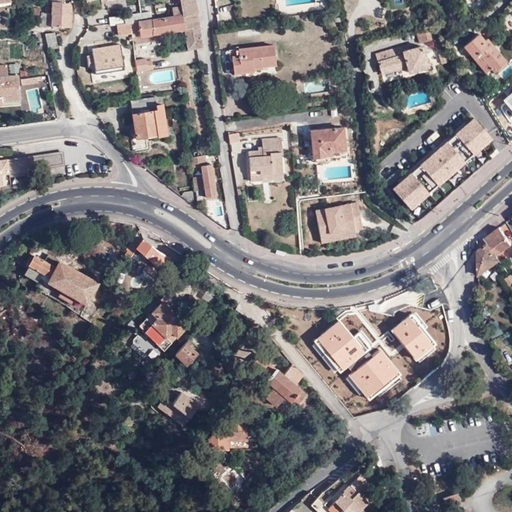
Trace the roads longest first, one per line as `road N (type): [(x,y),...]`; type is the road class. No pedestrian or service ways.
road 1 (secondary): [(130,211),(175,229),(240,275),(298,292),(370,286),(444,243)]
road 2 (secondary): [(435,233),(369,271),(302,278),(259,267),(179,213),(133,194)]
road 3 (residential): [(157,245),(261,318),(340,413),(373,435)]
road 4 (unknown): [(435,233),(394,212),(371,187),(352,46)]
road 5 (residential): [(0,137),(71,126),(93,131),(129,170),(133,194)]
road 6 (secondary): [(133,194),(67,193),(0,222)]
road 7 (secondary): [(0,242),(48,212),(130,211)]
road 8 (residential): [(373,435),(275,511)]
